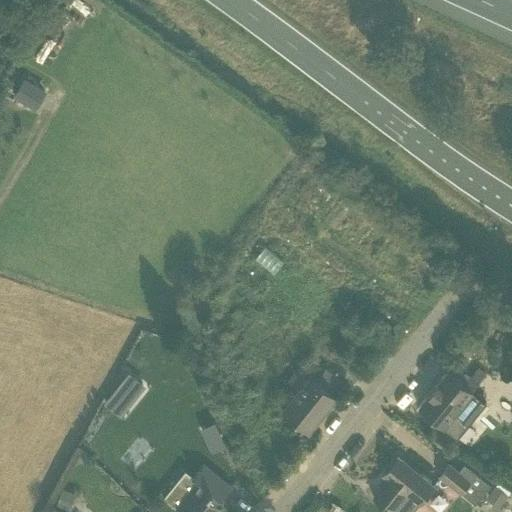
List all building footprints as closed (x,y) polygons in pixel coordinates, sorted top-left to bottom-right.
[(36,109),(47,90),(24,77),(13,96),(36,109)] [(446,368),(417,405),(456,437),(486,400),(473,389),(486,373),(478,367),(472,374),(455,360),(454,361),(447,369),(446,368)] [(337,395),(347,383),(327,367),(317,379),(301,365),(289,380),(299,388),(282,409),(309,431),(337,395)] [(102,399),(119,413),(145,383),(128,369),(102,399)] [(206,439),(221,433),(215,420),(201,427),(206,439)] [(389,478),(374,497),(392,511),(411,511),(419,502),(434,485),(398,456),(384,474),(389,478)] [(185,469),(164,497),(178,508),(176,510),(179,511),(216,511),(222,506),(215,500),(218,496),(222,498),(232,486),(204,463),(194,476),(185,469)] [(449,464),(440,475),(462,492),(475,503),(491,484),(465,463),(458,471),(449,464)] [(496,485),(508,494),(511,489),(499,480),(496,485)] [(495,484),(487,495),(501,505),(509,494),(508,494),(496,485),(495,484)] [(70,510),(76,493),(62,489),(57,506),(70,510)]
